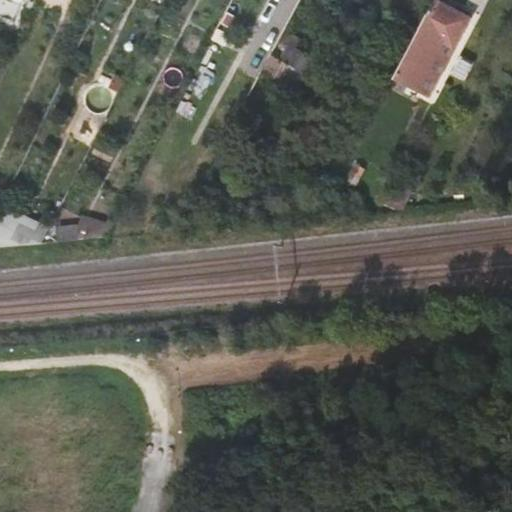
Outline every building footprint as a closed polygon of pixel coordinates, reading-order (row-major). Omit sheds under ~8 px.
[(472,21),(438,3),(398,79),(417,90),(441,43),(456,50),(472,21)] [(37,4),(28,23),(44,29),(51,32),(60,13),(37,4)] [(28,23),(0,87),(0,88),(16,95),(44,29),(28,23)] [(286,32),(281,41),(298,50),(302,41),(286,32)] [(281,41),(264,73),(297,90),(313,59),(298,50),(281,41)] [(381,204),(404,214),(416,190),(393,179),(381,204)] [(3,208),(0,214),(0,248),(44,244),(52,229),(3,208)] [(59,229),(61,243),(110,239),(116,226),(84,216),(80,227),(59,229)]
